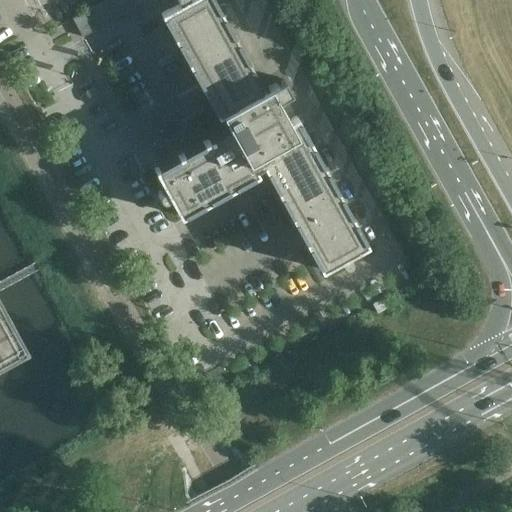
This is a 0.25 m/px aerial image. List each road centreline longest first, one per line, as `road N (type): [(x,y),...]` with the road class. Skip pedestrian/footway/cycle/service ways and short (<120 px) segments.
road 1 (secondary): [(478,365),(208,511)]
road 2 (trunk): [(366,0),(502,243)]
road 3 (secondary): [(294,511),(511,392)]
road 4 (trunk): [(511,200),(439,67),(417,0)]
road 5 (trunk): [(502,243),(502,313),(478,365)]
